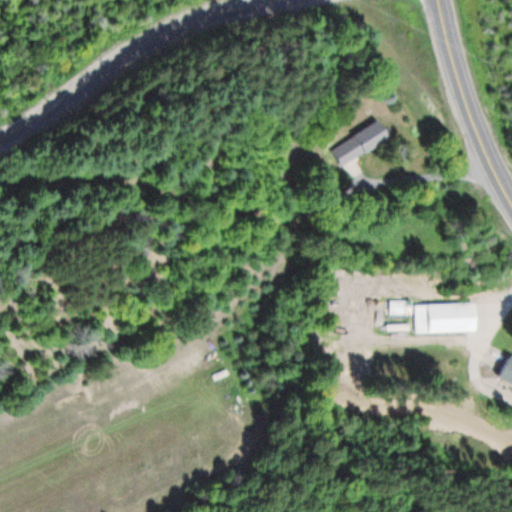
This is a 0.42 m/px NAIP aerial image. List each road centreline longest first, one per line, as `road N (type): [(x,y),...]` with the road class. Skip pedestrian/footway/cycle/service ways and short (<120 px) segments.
road 1 (residential): [(270,0),(172,31),(0,147)]
road 2 (tertiary): [(511,211),(469,121),(437,0)]
